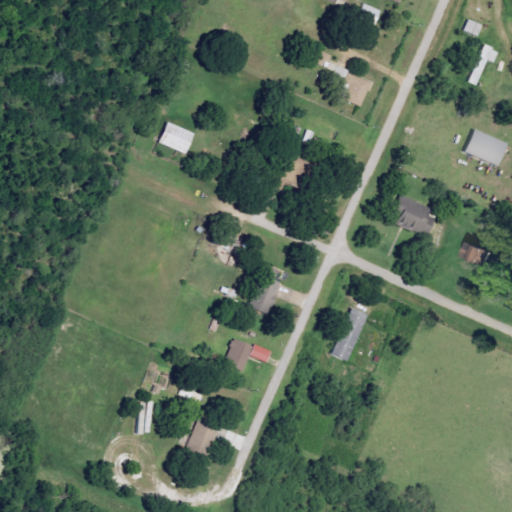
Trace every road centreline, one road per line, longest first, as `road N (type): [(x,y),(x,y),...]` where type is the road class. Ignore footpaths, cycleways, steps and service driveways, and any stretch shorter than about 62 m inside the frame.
road 1 (residential): [(443,0),(332,255)]
road 2 (residential): [(332,255),(241,458)]
road 3 (residential): [(511,328),(332,255)]
